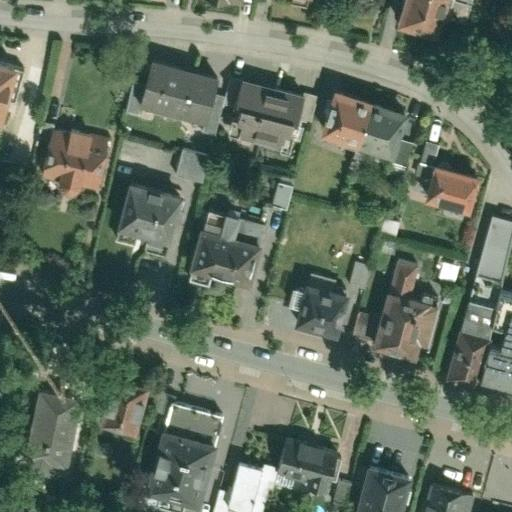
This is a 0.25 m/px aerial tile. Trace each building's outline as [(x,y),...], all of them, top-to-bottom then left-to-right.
[(406,0),(401,21),(410,23),(408,31),(424,36),(426,30),(437,33),(442,15),(465,22),(471,3),(460,0),(406,0)] [(66,84),(68,46),(56,46),(54,84),(66,84)] [(141,53),(126,108),(138,111),(141,101),(204,118),(201,129),(213,132),(221,103),(209,99),(216,73),(141,53)] [(0,56),(0,117),(2,118),(17,61),(0,56)] [(221,130),(289,147),(303,93),(235,76),(221,130)] [(326,86),(312,133),(388,156),(385,164),(405,170),(414,141),(397,136),(405,110),(326,86)] [(109,140),(50,124),(37,170),(97,186),(109,140)] [(424,197),(462,209),(473,172),(435,160),(439,146),(424,141),(417,162),(433,167),(424,197)] [(200,180),(207,154),(179,147),(172,172),(200,180)] [(124,178),(111,226),(170,241),(183,194),(124,178)] [(285,205),(290,183),(275,179),(270,202),(285,205)] [(198,204),(182,264),(249,282),(260,241),(231,233),(236,214),(198,204)] [(389,287),(379,285),(365,341),(418,354),(432,299),(412,294),(420,263),(396,257),(389,287)] [(354,259),(348,282),(362,286),(368,263),(354,259)] [(351,288),(306,276),(293,324),(338,336),(351,288)] [(446,376),(474,382),(475,378),(496,290),(474,285),(471,298),(464,297),(447,371),(446,376)] [(475,378),(511,386),(511,293),(496,290),(475,378)] [(32,358),(31,372),(43,374),(44,359),(32,358)] [(132,420),(143,383),(103,371),(92,409),(132,420)] [(68,457),(80,387),(38,380),(23,464),(47,468),(49,454),(68,457)] [(221,412),(169,399),(146,490),(198,503),(221,412)] [(278,466),(277,468),(310,478),(308,484),(324,488),(326,482),(328,483),(329,477),(335,479),(341,458),(335,456),(337,451),(286,437),(278,466)] [(239,459),(232,485),(226,510),(225,511),(261,511),(268,487),(272,488),(277,468),(278,466),(264,462),(263,466),(239,459)] [(362,461),(349,511),(353,511),(395,511),(406,472),(384,466),(362,461)] [(461,511),(467,491),(428,481),(420,511),(461,511)] [(226,510),(232,485),(229,483),(227,489),(220,487),(214,507),(226,510)]
